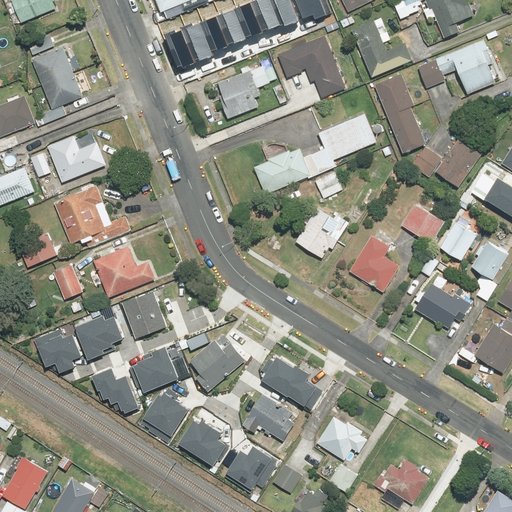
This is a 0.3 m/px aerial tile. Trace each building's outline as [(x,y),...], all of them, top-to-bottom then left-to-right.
[(56,0),(14,0),(24,23),(60,8),(56,0)] [(191,0),(161,0),(166,10),(191,0)] [(280,24),(269,0),(254,0),(250,2),(263,31),(280,24)] [(298,20),(289,0),(269,0),(280,24),(284,22),(285,26),(298,20)] [(295,0),(303,19),(313,15),(314,18),(330,12),(325,0),(295,0)] [(345,0),(351,11),(372,0),(345,0)] [(395,0),(404,19),(413,15),(412,13),(422,9),(421,6),(426,4),(423,0),(395,0)] [(472,0),(429,0),(432,7),(426,9),(430,19),(438,16),(447,38),(465,32),(461,22),(478,15),(472,0)] [(263,31),(250,2),(234,9),(246,38),(263,31)] [(246,38),(234,9),(217,16),(229,45),(246,38)] [(229,45),(217,16),(200,23),(212,52),(229,45)] [(385,17),(354,29),(361,47),(356,49),(360,59),(365,57),(373,76),(416,59),(409,41),(390,49),(387,41),(393,38),(385,17)] [(212,52),(200,23),(192,26),(191,24),(182,28),(183,30),(195,60),(199,58),(200,61),(213,55),(212,52)] [(195,60),(183,30),(176,33),(174,30),(165,34),(179,67),(182,65),(183,68),(196,62),(195,60)] [(349,88),(327,34),(281,53),(291,76),(309,68),(314,81),(317,80),(325,98),(349,88)] [(488,39),(421,66),(430,88),(449,80),(446,75),(461,69),(471,93),(500,81),(499,80),(506,77),(497,54),(495,55),(488,39)] [(67,44),(35,57),(55,108),(43,113),(47,124),(70,115),(65,104),(88,95),(67,44)] [(223,95),(232,117),(262,106),(258,96),(264,94),(261,86),(275,81),(268,65),(222,82),(226,93),(223,95)] [(405,71),(377,83),(406,153),(429,143),(414,107),(419,105),(405,71)] [(28,96),(0,106),(0,129),(3,136),(22,129),(23,132),(30,129),(30,126),(38,123),(28,96)] [(272,160),(257,166),(268,194),(311,176),(311,178),(340,166),(337,159),(381,142),(369,113),(321,132),(327,148),(307,156),(304,147),(293,151),(293,149),(271,158),(272,160)] [(78,135),(51,145),(66,182),(111,164),(102,140),(83,148),(78,135)] [(462,137),(439,170),(463,187),(486,153),(462,137)] [(428,146),(415,164),(431,176),(444,158),(428,146)] [(511,148),(500,166),(511,173),(511,148)] [(47,151),(33,157),(41,177),(55,171),(47,151)] [(0,177),(0,206),(38,191),(28,166),(0,177)] [(333,170),(314,178),(323,199),(342,191),(333,170)] [(483,174),(473,191),(511,214),(511,185),(500,178),(497,183),(483,174)] [(101,185),(58,202),(74,243),(87,238),(90,248),(135,231),(129,215),(115,221),(101,185)] [(417,202),(404,224),(435,242),(448,220),(417,202)] [(321,206),(299,241),(325,257),(332,246),(337,249),(353,223),(340,215),(338,217),(321,206)] [(461,219),(443,246),(464,260),(482,232),(461,219)] [(374,234),(352,270),(386,291),(403,265),(388,256),(394,246),(392,245),(396,239),(378,229),(375,234),(374,234)] [(52,233),(25,244),(33,265),(60,254),(52,233)] [(496,279),(511,253),(489,240),(486,245),(483,244),(478,253),(481,255),(474,266),(496,279)] [(132,245),(97,259),(112,297),(160,278),(153,260),(140,265),(132,245)] [(440,259),(431,254),(420,270),(429,276),(440,259)] [(75,263),(57,270),(68,298),(86,291),(75,263)] [(490,300),(499,284),(484,275),(480,281),(483,288),(479,294),(490,300)] [(511,281),(500,300),(511,307),(511,312),(504,325),(498,322),(479,353),(507,371),(511,363),(511,281)] [(434,282),(418,308),(451,328),(449,331),(458,336),(467,322),(465,320),(475,303),(457,293),(456,295),(434,282)] [(156,292),(127,302),(139,337),(168,327),(156,292)] [(108,313),(79,325),(92,359),(121,348),(118,339),(125,336),(118,318),(110,320),(108,313)] [(184,321),(155,333),(161,347),(189,335),(184,321)] [(77,331),(42,346),(50,363),(59,359),(63,368),(88,357),(77,331)] [(197,372),(211,390),(249,359),(234,342),(231,344),(223,335),(193,360),(201,369),(197,372)] [(142,346),(114,360),(121,373),(148,358),(142,346)] [(174,350),(141,363),(151,389),(184,376),(174,350)] [(282,357),(268,379),(311,406),(325,384),(282,357)] [(115,370),(101,375),(112,403),(123,398),(128,411),(144,404),(133,377),(120,382),(115,370)] [(167,388),(147,416),(176,437),(196,408),(167,388)] [(302,414),(264,392),(246,424),(258,431),(261,427),(264,429),(265,427),(287,440),(302,414)] [(198,413),(182,443),(218,463),(228,444),(219,439),(226,428),(198,413)] [(337,415),(320,441),(347,459),(355,447),(363,452),(373,438),(364,433),(365,431),(350,420),(348,422),(337,415)] [(12,423),(1,416),(0,416),(0,426),(7,431),(12,423)] [(23,433),(15,427),(8,438),(16,443),(23,433)] [(229,471),(255,486),(259,480),(265,484),(282,455),(258,440),(251,450),(244,446),(229,471)] [(74,462),(65,455),(59,464),(68,470),(74,462)] [(4,493),(28,508),(51,470),(26,456),(4,493)] [(388,491),(384,498),(401,509),(408,498),(417,504),(433,478),(420,470),(422,467),(407,457),(401,466),(395,463),(387,475),(384,473),(377,484),(388,491)] [(287,462),(275,481),(294,492),(305,473),(287,462)] [(342,464),(331,480),(350,492),(361,476),(342,464)] [(75,478),(54,511),(85,511),(98,491),(75,478)] [(301,499),(294,509),(298,511),(330,511),(333,508),(326,504),(333,494),(320,486),(317,492),(312,489),(304,501),(301,499)] [(511,511),(511,499),(500,492),(487,511),(511,511)] [(28,511),(10,501),(2,511),(28,511)]
